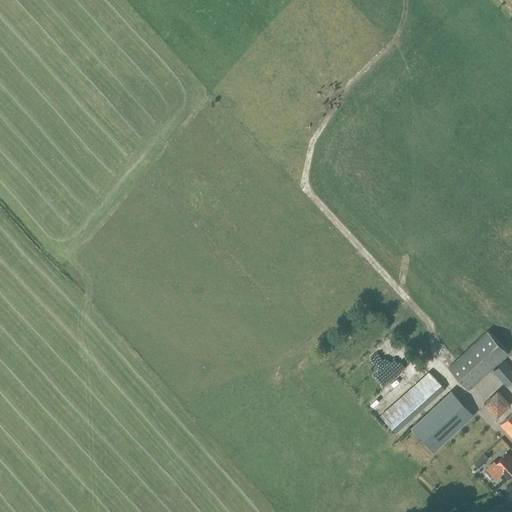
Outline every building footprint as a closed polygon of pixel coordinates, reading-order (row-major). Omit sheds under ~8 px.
[(488,330),(448,367),(468,389),(508,352),(488,330)] [(493,371),(497,375),(507,386),(511,382),(511,368),(511,369),(504,361),(493,371)] [(487,430),(451,391),(402,436),(424,460),(453,433),(467,448),(487,430)] [(484,403),(497,417),(510,404),(498,391),(484,403)] [(511,436),(511,412),(500,424),(511,436)] [(511,457),(508,452),(495,464),(508,478),(511,474),(511,460),(510,458),(511,457)] [(478,467),(483,463),(479,459),(474,463),(478,467)]
